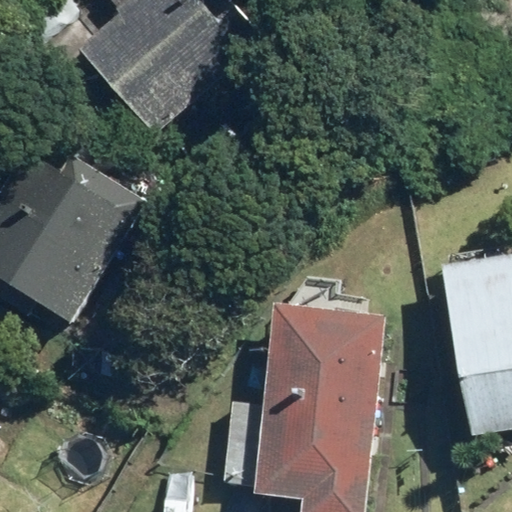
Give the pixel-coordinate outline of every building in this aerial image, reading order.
[(159,0),(104,45),(173,130),(288,37),(271,5),(264,0),(159,0)] [(45,132),(0,214),(0,277),(50,305),(56,293),(98,316),(163,197),(45,132)] [(511,257),(467,266),(496,430),(511,426),(511,257)] [(290,404),(248,399),(237,488),(326,498),(324,511),(378,511),(402,304),(303,292),(290,404)] [(0,431),(10,414),(0,408),(0,431)]
